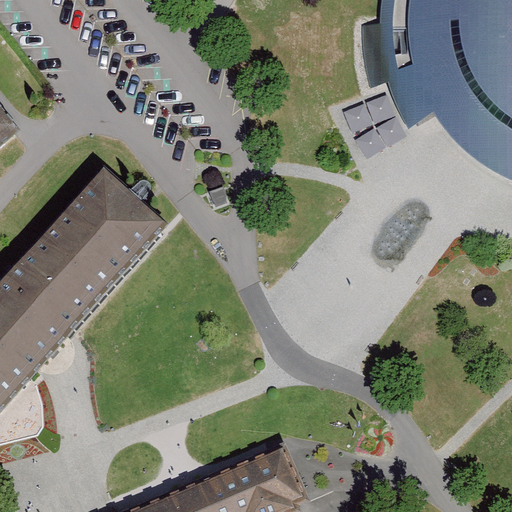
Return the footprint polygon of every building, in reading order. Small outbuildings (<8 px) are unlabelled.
[(511,0),(384,0),(381,25),(363,26),(364,57),(371,87),(388,85),(408,129),(433,112),(465,151),(498,173),(511,179),(511,0)] [(0,159),(21,142),(0,118),(0,159)] [(0,413),(33,377),(40,371),(57,352),(75,332),(169,225),(104,166),(30,251),(0,285),(0,413)] [(269,231),(309,251),(331,205),(290,186),(269,231)] [(302,511),(303,511),(300,506),(310,502),(286,442),(122,511),(302,511)]
